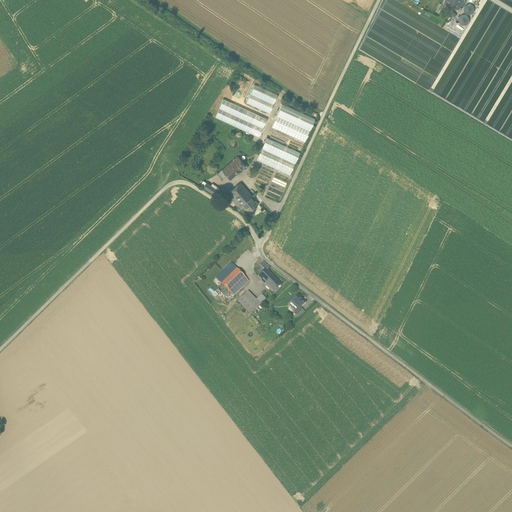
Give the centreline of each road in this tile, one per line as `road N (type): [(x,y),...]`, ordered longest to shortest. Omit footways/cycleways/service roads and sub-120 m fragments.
road 1 (unclassified): [(261,248),(240,217),(179,180),(0,350)]
road 2 (unclassified): [(511,444),(260,255),(261,248)]
road 3 (unclassified): [(261,248),(379,0)]
